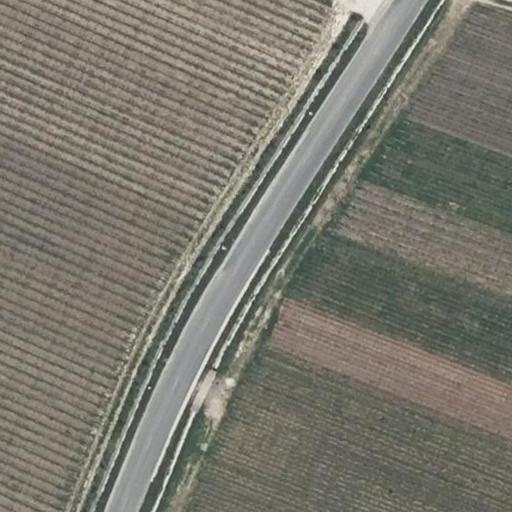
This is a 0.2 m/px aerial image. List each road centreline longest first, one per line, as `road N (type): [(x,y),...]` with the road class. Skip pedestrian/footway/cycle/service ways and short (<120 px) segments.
road 1 (track): [(465,0),(273,289),(216,400),(173,511)]
road 2 (tertiary): [(123,511),(185,357),(294,172),(410,0)]
